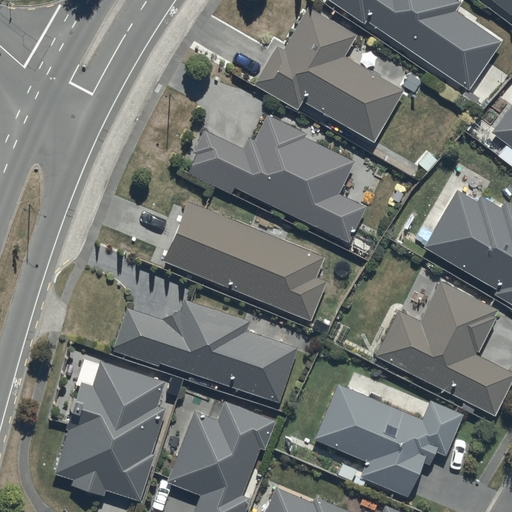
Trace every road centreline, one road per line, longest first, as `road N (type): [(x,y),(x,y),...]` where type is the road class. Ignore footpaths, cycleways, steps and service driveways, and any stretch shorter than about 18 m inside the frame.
road 1 (tertiary): [(93,121),(44,241),(0,393)]
road 2 (tertiary): [(159,0),(93,121)]
road 3 (tertiary): [(0,214),(54,89)]
